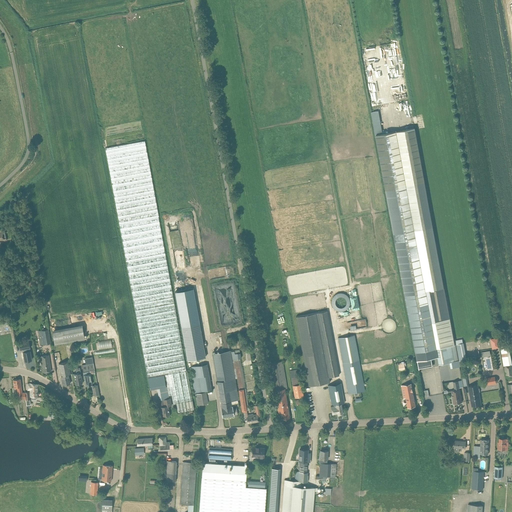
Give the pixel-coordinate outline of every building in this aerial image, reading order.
[(395,132),(436,357),(438,357),(439,364),(449,362),(454,362),(458,361),(455,346),(454,346),(414,128),(395,132)] [(376,135),(416,355),(417,360),(432,358),(436,357),(395,132),(376,135)] [(164,375),(166,387),(167,396),(169,396),(172,395),(173,404),(176,403),(178,412),(194,409),(193,404),(145,144),(106,151),(148,378),(164,375)] [(184,227),(193,224),(192,218),(182,220),(184,227)] [(178,222),(169,223),(170,239),(180,238),(178,222)] [(0,228),(0,241),(5,241),(5,239),(6,238),(5,231),(4,231),(4,229),(9,228),(9,224),(3,224),(3,228),(0,228)] [(349,304),(349,302),(346,302),(346,303),(343,303),(343,302),(337,302),(337,299),(333,299),(332,309),(347,310),(348,304),(349,304)] [(338,311),(339,318),(352,317),(352,320),(360,319),(358,301),(351,302),(351,305),(357,304),(357,309),(338,311)] [(328,310),(297,316),(309,386),(330,382),(329,377),(339,375),(328,310)] [(0,325),(10,324),(9,316),(0,317),(0,325)] [(350,326),(350,329),(363,327),(366,327),(365,319),(363,320),(363,321),(356,322),(356,325),(350,326)] [(200,322),(181,325),(187,360),(205,357),(200,322)] [(82,324),(52,330),(54,344),(84,339),(82,324)] [(41,330),(43,345),(50,343),(48,329),(41,330)] [(343,363),(359,360),(354,335),(338,338),(343,363)] [(497,338),(491,339),(492,348),(499,347),(497,338)] [(97,342),(99,350),(112,347),(111,339),(97,342)] [(31,360),(30,355),(30,352),(29,349),(30,348),(29,341),(19,343),(20,350),(23,350),(23,352),(25,361),(31,360)] [(504,365),(511,364),(507,342),(500,343),(504,365)] [(251,359),(249,349),(248,343),(242,345),(243,348),(245,347),(246,350),(244,350),(246,360),(251,359)] [(463,343),(457,344),(460,361),(466,359),(463,343)] [(231,350),(233,360),(237,359),(241,359),(239,349),(231,350)] [(234,379),(235,379),(232,360),(231,360),(230,351),(212,354),(222,407),(221,407),(223,417),(234,415),(237,415),(236,408),(233,409),(232,406),(231,401),(238,400),(234,379)] [(51,371),(50,366),(49,355),(41,356),(42,367),(43,372),(51,371)] [(86,364),(82,365),(83,372),(89,371),(95,370),(92,357),(85,358),(86,364)] [(432,360),(432,358),(417,360),(419,370),(419,369),(433,367),(432,360)] [(233,360),(232,360),(235,379),(238,378),(240,390),(245,389),(240,361),(237,361),(237,359),(233,360)] [(359,360),(343,363),(348,394),(365,391),(359,360)] [(69,369),(68,362),(59,363),(62,380),(63,385),(70,383),(68,375),(70,374),(69,369)] [(281,419),(290,418),(285,389),(287,388),(282,362),(268,364),(273,391),(275,390),(279,413),(280,413),(281,419)] [(193,377),(209,374),(207,364),(191,367),(193,377)] [(82,383),(82,378),(80,367),(76,368),(76,373),(73,373),(74,380),(75,385),(82,383)] [(301,385),(300,376),(299,369),(290,370),(292,378),(293,386),(301,385)] [(92,384),(91,379),(90,374),(84,375),(84,380),(85,385),(92,384)] [(157,388),(157,389),(166,387),(164,375),(148,378),(149,385),(150,390),(157,388)] [(461,377),(462,380),(464,393),(469,392),(472,406),(481,405),(478,385),(469,387),(467,379),(468,379),(467,376),(461,377)] [(18,400),(25,399),(25,392),(22,393),(21,384),(20,379),(13,380),(14,388),(17,388),(18,400)] [(447,390),(444,390),(444,393),(448,392),(451,392),(452,396),(451,396),(452,398),(453,398),(454,404),(462,402),(459,388),(458,381),(453,382),(455,390),(448,391),(447,390)] [(28,384),(28,390),(30,391),(30,397),(31,397),(31,399),(36,400),(36,397),(37,397),(37,384),(30,383),(30,384),(28,384)] [(340,383),(328,385),(332,405),(332,406),(331,406),(331,409),(332,414),(337,413),(338,414),(343,413),(341,404),(342,403),(344,403),(340,383)] [(415,406),(415,401),(412,384),(402,386),(403,393),(404,398),(406,398),(408,408),(415,406)] [(301,385),(293,386),(295,397),(303,396),(301,385)] [(159,401),(160,400),(168,399),(167,396),(166,387),(157,389),(159,401)] [(245,389),(240,390),(237,390),(241,413),(245,412),(247,412),(246,407),(248,407),(245,389)] [(204,393),(196,394),(198,403),(206,402),(204,393)] [(169,396),(167,396),(168,399),(160,400),(162,407),(161,407),(162,415),(169,414),(168,406),(171,406),(170,398),(169,398),(169,396)] [(247,412),(245,412),(246,416),(247,416),(248,423),(258,421),(257,417),(260,416),(259,409),(260,409),(259,405),(254,406),(255,409),(256,414),(253,415),(253,413),(248,414),(247,412)] [(166,442),(165,437),(159,437),(159,442),(159,449),(166,449),(169,449),(169,442),(166,442)] [(152,448),(152,443),(152,438),(137,439),(137,445),(148,445),(148,448),(152,448)] [(507,439),(506,439),(499,438),(499,442),(498,452),(503,452),(503,450),(508,450),(508,442),(507,442),(507,439)] [(488,454),(489,445),(489,440),(481,439),(480,446),(474,446),(474,451),(474,457),(480,458),(480,454),(488,454)] [(465,449),(465,446),(466,441),(455,441),(454,446),(454,448),(454,452),(459,452),(459,448),(465,449)] [(264,458),(264,453),(264,448),(252,447),(252,456),(258,457),(258,458),(264,458)] [(231,459),(231,450),(209,450),(208,459),(231,459)] [(299,458),(299,461),(307,461),(307,460),(310,460),(310,456),(310,453),(307,453),(307,450),(301,450),(300,450),(300,453),(299,458)] [(320,459),(319,463),(320,463),(319,476),(321,476),(336,477),(336,469),(336,464),(327,463),(325,463),(326,461),(326,459),(327,459),(328,451),(320,450),(320,458),(320,459)] [(175,481),(176,466),(176,461),(166,461),(166,466),(165,481),(175,481)] [(180,504),(188,505),(193,505),(196,463),(183,462),(180,504)] [(203,462),(202,477),(246,481),(247,466),(203,462)] [(111,481),(112,466),(103,465),(102,469),(99,468),(98,479),(101,479),(101,480),(111,481)] [(502,479),(503,467),(495,467),(494,478),(502,479)] [(272,468),(270,496),(278,497),(280,469),(272,468)] [(295,471),(295,480),(299,481),(306,482),(307,475),(307,472),(306,472),(299,471),(295,471)] [(485,471),(473,471),(471,488),(483,489),(485,471)] [(264,511),(266,488),(245,487),(246,481),(202,477),(199,511),(264,511)] [(284,480),(281,511),(285,511),(311,511),(314,487),(299,486),(299,485),(299,481),(295,480),(284,480)] [(98,482),(91,481),(89,494),(97,494),(98,482)] [(111,511),(112,500),(102,500),(101,511),(111,511)]
